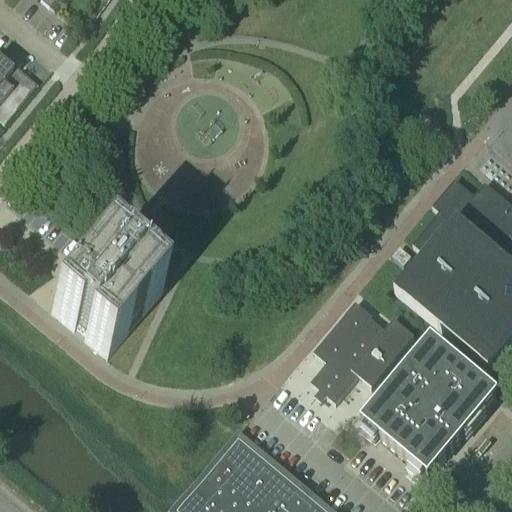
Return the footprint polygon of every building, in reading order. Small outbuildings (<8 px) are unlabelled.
[(0,127),(3,130),(36,90),(13,71),(9,76),(0,68),(0,127)] [(511,212),(484,189),(474,202),(454,186),(432,213),(438,219),(412,250),(424,261),(394,297),(488,376),(511,347),(511,212)] [(106,362),(161,296),(138,277),(135,280),(125,272),(128,268),(105,249),(84,274),(89,278),(75,295),(71,290),(50,316),(73,335),(76,331),(86,339),(83,343),(106,362)] [(371,393),(414,342),(394,325),(384,336),(370,324),(372,322),(355,308),(313,359),(326,370),(310,389),(319,396),(316,400),(323,406),(326,403),(335,410),(358,383),(371,393)] [(433,350),(364,431),(429,485),(497,404),(433,350)] [(319,511),(238,445),(214,474),(219,479),(203,498),(198,493),(182,511),(319,511)]
